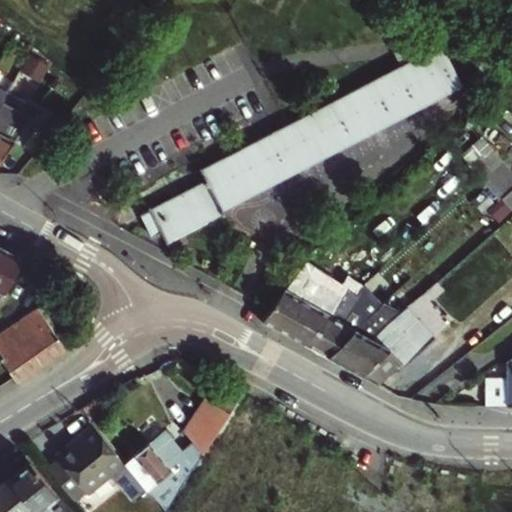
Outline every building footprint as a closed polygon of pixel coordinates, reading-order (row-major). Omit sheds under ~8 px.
[(438,37),(430,41),(435,51),(443,46),(438,37)] [(435,51),(430,41),(421,46),(425,55),(288,125),(202,168),(207,179),(143,212),(155,234),(162,231),(167,240),(224,212),(222,209),(463,86),(443,46),(435,51)] [(477,97),(497,74),(486,64),(466,87),(477,97)] [(0,108),(4,102),(16,80),(6,75),(0,85),(0,108)] [(0,159),(35,118),(4,102),(0,108),(0,159)] [(463,154),(485,177),(504,159),(482,137),(463,154)] [(505,196),(511,189),(511,168),(504,159),(485,177),(503,197),(505,196)] [(24,258),(3,246),(0,251),(0,290),(4,293),(24,258)] [(273,309),(264,321),(307,344),(330,318),(351,287),(359,292),(364,284),(348,271),(351,266),(342,262),(327,288),(339,298),(336,301),(324,295),(318,305),(288,288),(273,309)] [(407,305),(393,317),(388,321),(347,366),(379,383),(420,346),(426,341),(434,334),(417,314),(446,293),(439,283),(407,305)] [(331,357),(357,326),(364,320),(347,310),(359,292),(351,287),(330,318),(307,344),(331,357)] [(50,301),(0,335),(0,358),(1,360),(2,359),(18,381),(77,340),(50,301)] [(383,304),(375,311),(388,321),(393,317),(383,304)] [(331,357),(347,366),(388,321),(375,311),(364,320),(357,326),(331,357)] [(454,340),(442,326),(434,334),(426,341),(420,346),(431,359),(454,340)] [(511,392),(511,361),(510,360),(489,374),(489,378),(470,390),(469,405),(511,406),(511,393),(511,392)] [(102,397),(84,406),(92,417),(107,408),(102,397)] [(201,462),(233,411),(208,398),(182,438),(189,447),(201,462)] [(128,462),(96,422),(59,452),(90,491),(114,472),(136,499),(150,488),(128,462)] [(166,431),(128,462),(150,488),(170,510),(201,462),(189,447),(183,451),(166,431)] [(30,461),(0,485),(0,510),(1,511),(56,511),(49,503),(58,496),(30,461)]
